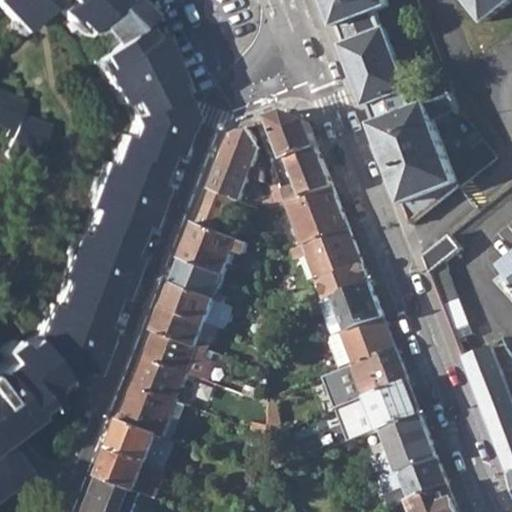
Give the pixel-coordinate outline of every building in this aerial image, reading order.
[(56,6),(80,27),(91,17),(113,0),(0,0),(0,7),(20,29),(51,0),(58,0),(60,3),(56,6)] [(113,0),(91,17),(107,36),(135,18),(146,10),(136,0),(113,0)] [(375,127),(405,205),(459,185),(436,121),(459,112),(448,81),(435,86),(440,100),(415,111),(408,92),(411,91),(387,30),(383,31),(376,12),(392,6),(389,0),(325,0),(336,28),(340,27),(347,45),(344,47),(356,77),(367,107),(371,106),(378,125),(375,127)] [(511,0),(468,0),(486,22),(511,1),(511,0)] [(0,487),(22,471),(0,442),(0,432),(44,399),(41,395),(58,382),(63,386),(79,373),(87,376),(186,113),(177,90),(173,91),(168,77),(172,75),(155,32),(135,18),(107,36),(91,49),(112,102),(120,99),(128,122),(123,136),(117,134),(105,163),(99,162),(82,205),(89,207),(78,235),(72,232),(55,277),(61,279),(52,305),(45,303),(33,331),(14,343),(10,337),(0,344),(0,355),(2,357),(0,358),(0,487)] [(0,125),(6,128),(4,135),(9,137),(4,152),(9,160),(15,146),(36,154),(48,124),(20,113),(25,99),(0,89),(0,125)] [(271,116),(288,158),(291,157),(319,148),(309,122),(286,111),(271,116)] [(247,125),(233,131),(260,142),(261,141),(247,125)] [(238,199),(260,142),(233,131),(212,187),(232,196),(238,199)] [(301,183),(285,189),(290,203),(334,186),(319,148),(291,157),(301,183)] [(265,202),(268,211),(290,203),(285,189),(281,181),(274,184),(275,198),(265,202)] [(334,186),(290,203),(308,247),(351,230),(334,186)] [(202,211),(222,220),(232,196),(212,187),(202,211)] [(186,256),(228,273),(237,249),(247,252),(250,243),(199,222),(186,256)] [(311,256),(329,300),(331,299),(337,297),(372,283),(351,230),(308,247),(295,252),(299,260),(311,256)] [(425,256),(432,273),(463,248),(452,234),(425,256)] [(269,240),(269,262),(279,258),(277,240),(269,240)] [(218,299),(227,302),(230,295),(220,291),(228,273),(186,256),(176,282),(218,299)] [(208,322),(218,299),(176,282),(167,306),(208,322)] [(329,300),(325,301),(337,334),(344,332),(385,316),(372,283),(337,297),(331,299),(329,300)] [(159,328),(210,348),(213,340),(203,336),(208,322),(167,306),(159,328)] [(335,348),(344,369),(355,365),(398,348),(385,316),(344,332),(337,334),(301,349),(305,359),(335,348)] [(190,372),(199,375),(210,348),(159,328),(148,356),(190,372)] [(225,345),(213,340),(210,348),(222,352),(225,345)] [(511,477),(511,397),(493,346),(465,357),(511,477)] [(344,369),(338,371),(346,390),(363,383),(368,397),(410,381),(398,348),(355,365),(344,369)] [(138,384),(179,400),(190,372),(148,356),(138,384)] [(368,397),(381,429),(385,428),(423,412),(410,381),(368,397)] [(124,420),(166,436),(179,400),(138,384),(124,420)] [(385,428),(403,472),(440,457),(423,412),(385,428)] [(271,414),(271,435),(286,429),(282,414),(271,414)] [(114,448),(151,462),(156,447),(164,450),(169,437),(166,436),(124,420),(124,421),(114,448)] [(345,433),(348,442),(364,436),(361,426),(345,433)] [(151,462),(114,448),(104,474),(146,490),(160,496),(169,473),(150,466),(151,462)] [(440,457),(403,472),(409,486),(390,493),(395,506),(400,504),(451,485),(440,457)] [(170,470),(151,462),(150,466),(169,473),(170,470)] [(384,480),(390,493),(409,486),(403,472),(384,480)] [(89,511),(137,511),(146,490),(104,474),(89,511)] [(400,504),(404,511),(462,511),(451,485),(400,504)]
